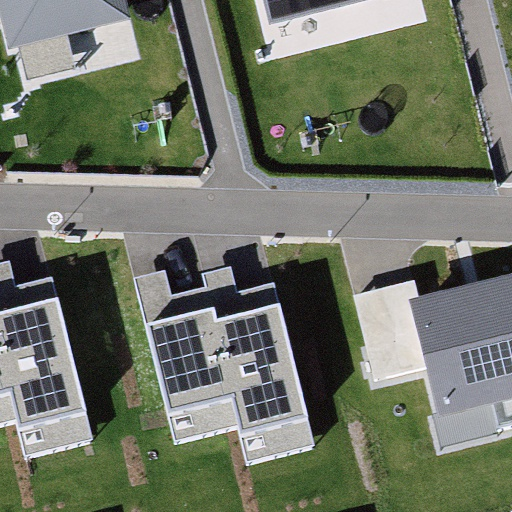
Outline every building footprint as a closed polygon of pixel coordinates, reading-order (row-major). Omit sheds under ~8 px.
[(0,0),(0,20),(9,52),(138,18),(132,0),(0,0)] [(264,0),(272,30),(389,0),(264,0)] [(511,279),(419,300),(415,284),(352,298),(369,372),(426,359),(439,415),(511,398),(511,279)] [(46,285),(0,281),(0,423),(89,431),(46,285)] [(229,296),(139,317),(167,436),(226,422),(234,457),(312,439),(280,302),(233,312),(229,296)]
